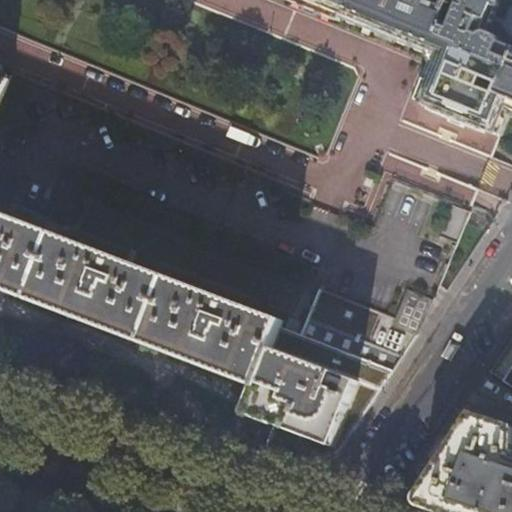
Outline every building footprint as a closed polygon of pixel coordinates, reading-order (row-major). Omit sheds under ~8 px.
[(286,0),(302,6),(340,22),(341,19),(349,0),(286,0)] [(349,0),(341,19),(377,33),(376,35),(379,36),(392,41),(392,40),(398,42),(426,54),(440,22),(448,2),(448,0),(349,0)] [(511,0),(448,0),(448,2),(461,9),(453,27),(440,22),(426,54),(431,64),(426,78),(425,78),(416,101),(420,103),(419,104),(431,108),(430,111),(441,116),(450,119),(449,120),(465,127),(465,125),(484,133),(485,131),(499,97),(481,89),(485,79),(503,87),(511,66),(511,38),(510,38),(508,32),(504,30),(511,11),(511,0)] [(511,11),(504,30),(508,32),(510,38),(511,38),(511,66),(503,87),(499,97),(485,131),(493,134),(498,136),(498,135),(502,137),(511,115),(511,11)] [(0,103),(11,76),(0,71),(0,103)] [(0,284),(48,302),(109,326),(166,347),(256,382),(245,410),(274,421),(264,453),(302,466),(340,453),(381,391),(411,345),(418,334),(448,264),(471,208),(426,189),(385,173),(367,218),(337,205),(242,166),(142,125),(50,88),(12,72),(11,76),(0,103),(0,284)] [(470,202),(476,190),(442,174),(436,187),(470,202)] [(511,340),(491,374),(511,388),(511,340)] [(511,511),(511,430),(457,411),(438,440),(418,471),(431,508),(441,511),(511,511)]
